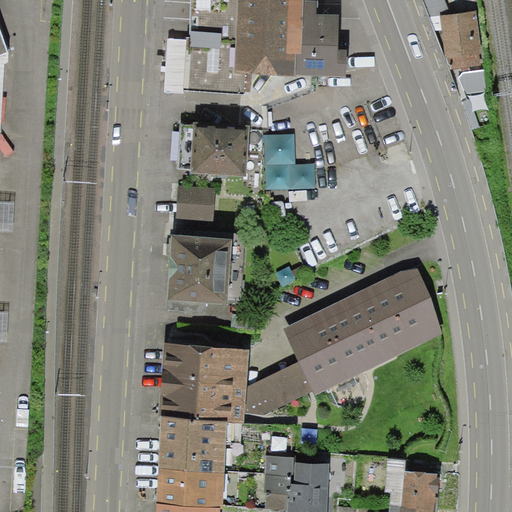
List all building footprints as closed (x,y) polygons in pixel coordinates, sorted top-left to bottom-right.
[(189,0),(187,90),(236,92),(237,71),(344,75),(345,54),(337,54),(339,17),(318,16),(318,3),(283,2),(283,0),(189,0)] [(473,10),(437,13),(440,45),(448,58),(477,55),(473,10)] [(185,126),(183,177),(241,179),(243,128),(185,126)] [(215,189),(179,186),(177,218),(213,221),(215,189)] [(243,231),(173,227),(169,297),(240,301),(243,231)] [(419,266),(280,330),(313,407),(452,342),(419,266)] [(232,511),(250,355),(167,345),(156,511),(232,511)] [(405,511),(437,511),(440,476),(409,474),(405,511)]
